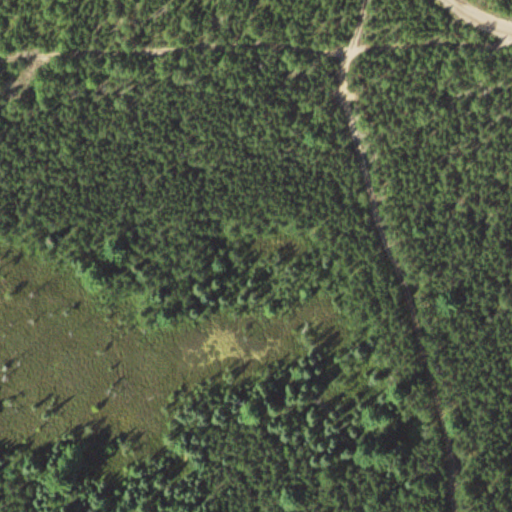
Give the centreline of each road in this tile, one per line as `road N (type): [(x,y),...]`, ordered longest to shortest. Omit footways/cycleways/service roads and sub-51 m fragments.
road 1 (track): [(360,0),(351,54),(358,138),(428,383),(446,511)]
road 2 (track): [(511,41),(479,52),(0,62)]
